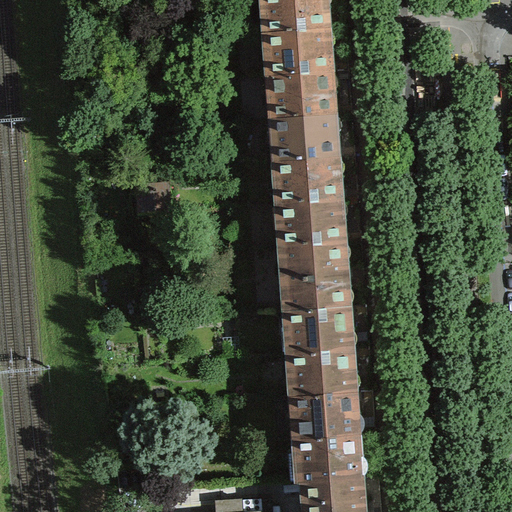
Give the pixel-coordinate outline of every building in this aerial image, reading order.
[(269,0),(271,17),(263,18),(265,33),(272,33),(329,28),(328,18),(327,6),(329,3),(330,0),(269,0)] [(331,59),(330,48),(333,46),(334,42),(335,39),(334,35),(332,32),(329,30),(329,28),(272,33),(274,60),(267,60),(268,76),(275,75),(332,71),(331,59)] [(334,103),(333,91),(336,88),(337,85),(338,81),(337,78),(335,74),(332,72),(332,71),(275,75),(277,102),(270,102),(271,118),(278,117),(335,113),(334,103)] [(337,145),(336,133),(339,130),(340,127),(341,123),(340,120),(338,117),(335,115),(335,113),(278,117),(280,144),(273,145),(274,160),(282,160),(338,156),(337,145)] [(340,186),(339,175),(342,173),(343,169),(344,166),(343,162),(341,159),(338,157),(338,156),(282,160),(284,187),(276,187),(277,203),(341,198),(340,186)] [(139,213),(171,210),(169,185),(137,188),(139,213)] [(344,229),(343,218),(345,215),(347,212),(347,208),(346,204),(344,201),(341,199),(341,198),(277,203),(277,205),(279,205),(279,206),(285,206),(287,229),(279,230),(280,245),(290,244),(344,240),(344,229)] [(347,271),(346,260),(348,257),(350,254),(350,250),(349,247),(347,244),(344,242),(344,240),(290,244),(291,261),(282,262),(284,293),(293,292),(295,309),(349,305),(349,304),(352,301),(353,298),(353,294),(352,291),(351,288),(348,285),(347,271)] [(352,348),(352,346),(355,344),(356,340),(357,337),(356,333),(354,330),(351,328),(350,314),(349,305),(295,309),(285,310),(286,325),(294,325),(295,348),(289,348),(289,350),(288,350),(288,352),(352,348)] [(357,373),(354,370),(353,356),(352,348),(288,352),(289,368),(297,367),(299,390),(292,391),(293,392),(291,392),(291,395),(355,390),(355,389),(358,386),(359,383),(360,379),(359,376),(357,373)] [(359,432),(358,430),(361,428),(362,424),(363,421),(362,417),(360,414),(357,412),(356,399),(355,390),(291,395),(292,410),(300,409),(302,433),(296,433),(296,435),(294,435),(294,437),(359,432)] [(362,475),(361,473),(364,470),(365,467),(366,463),(365,460),(363,457),(360,454),(359,441),(359,432),(294,437),(296,452),(289,452),(291,480),(301,479),(362,475)] [(176,447),(157,449),(158,464),(177,462),(176,447)] [(364,511),(363,491),(362,475),(301,479),(302,483),(308,483),(310,506),(303,506),(303,511),(259,511),(258,496),(221,499),(221,511),(364,511)]
